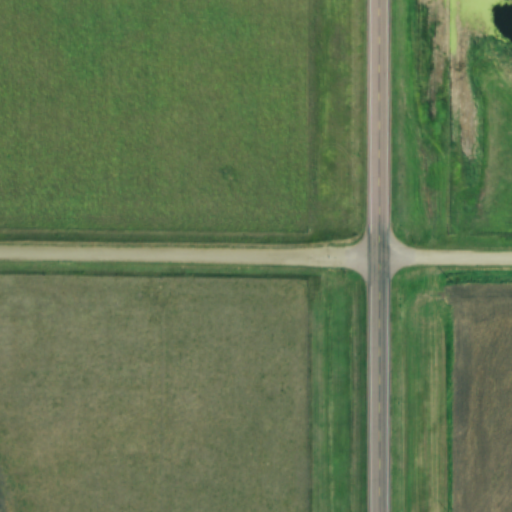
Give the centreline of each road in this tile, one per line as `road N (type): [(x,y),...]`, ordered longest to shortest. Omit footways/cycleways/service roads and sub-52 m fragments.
road 1 (residential): [(511,256),(0,250)]
road 2 (secondary): [(375,511),(375,0)]
